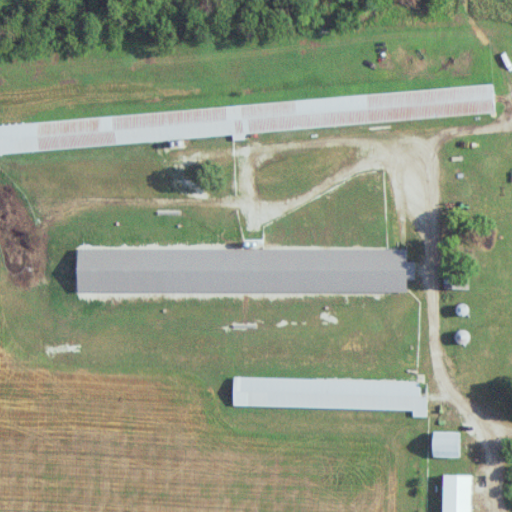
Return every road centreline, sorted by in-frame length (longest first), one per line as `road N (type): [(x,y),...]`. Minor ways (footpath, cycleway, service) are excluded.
road 1 (residential): [(502,511),(497,435),(438,372),(432,139)]
road 2 (residential): [(221,153),(432,139),(496,132),(511,122)]
